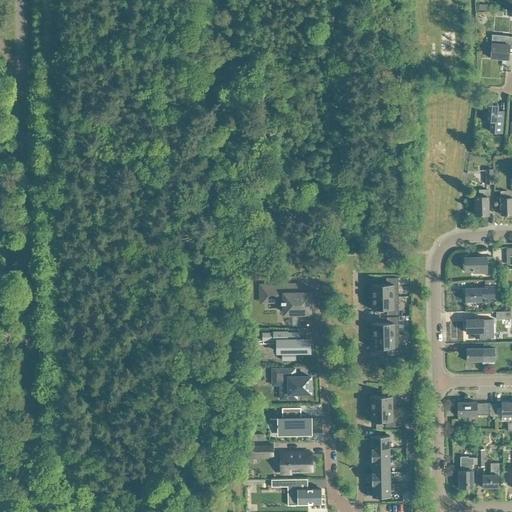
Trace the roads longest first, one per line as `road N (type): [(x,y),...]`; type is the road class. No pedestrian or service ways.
road 1 (track): [(215,0),(215,253),(232,511)]
road 2 (tertiary): [(30,511),(25,245)]
road 3 (tertiary): [(25,245),(19,0)]
road 4 (residential): [(345,511),(330,493),(319,323),(357,321)]
road 5 (unclassified): [(437,382),(440,250),(462,236),(511,234)]
road 6 (residential): [(359,511),(357,321)]
road 7 (unclassified): [(439,508),(437,382)]
